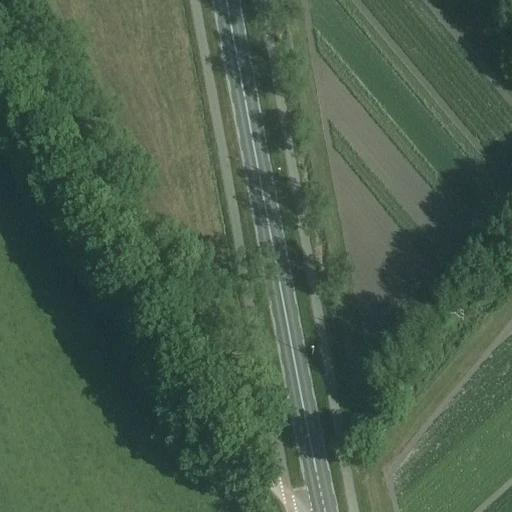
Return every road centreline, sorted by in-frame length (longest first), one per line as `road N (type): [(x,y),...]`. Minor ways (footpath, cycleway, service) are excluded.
road 1 (track): [(0,36),(240,440),(287,497)]
road 2 (primary): [(321,499),(225,0)]
